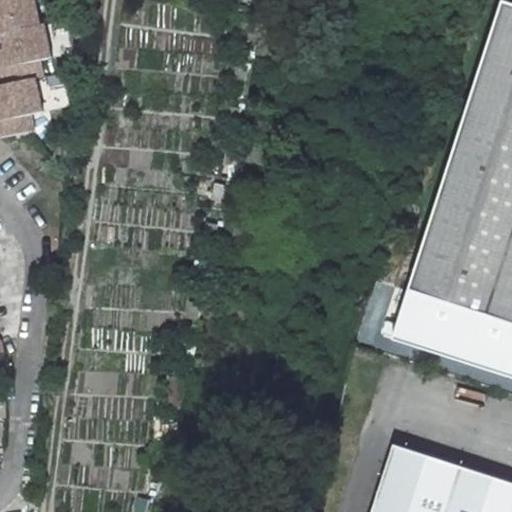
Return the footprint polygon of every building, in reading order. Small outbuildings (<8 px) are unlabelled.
[(0,0),(0,35),(4,34),(7,49),(8,55),(0,56),(0,71),(3,85),(0,86),(0,138),(33,131),(30,115),(42,112),(34,79),(42,77),(38,61),(50,58),(43,25),(39,26),(33,0),(0,0)] [(511,0),(490,0),(402,283),(511,319),(511,0)] [(249,45),(250,30),(240,29),(239,45),(249,45)] [(245,85),(247,70),(236,68),(235,84),(245,85)] [(238,124),(240,109),(231,107),(228,122),(238,124)] [(232,162),(234,147),(224,145),(222,160),(232,162)] [(223,201),(226,186),(215,184),(213,199),(223,201)] [(205,238),(214,241),(218,226),(208,224),(205,238)] [(207,278),(209,264),(200,262),(198,276),(207,278)] [(511,319),(402,283),(382,338),(511,379),(511,319)] [(188,317),(198,319),(201,304),(191,302),(188,317)] [(187,362),(191,348),(180,345),(177,360),(187,362)] [(176,405),(179,390),(169,387),(166,403),(176,405)] [(163,451),(167,437),(158,434),(154,449),(163,451)] [(511,511),(511,485),(389,446),(368,511),(511,511)] [(146,511),(150,500),(140,497),(135,511),(146,511)]
